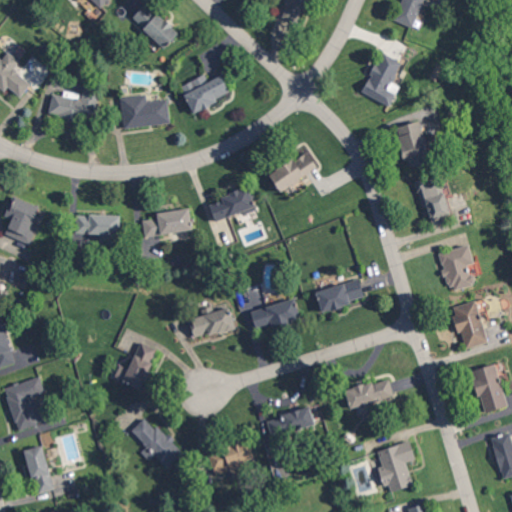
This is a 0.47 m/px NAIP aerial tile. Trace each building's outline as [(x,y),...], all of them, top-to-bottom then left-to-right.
[(311,0),(287,0),(282,16),(303,23),(311,0)] [(402,0),(396,19),(416,26),(424,0),(402,0)] [(147,2),(132,18),(165,48),(179,32),(147,2)] [(391,105),(401,86),(393,82),(403,61),(383,51),(363,92),(391,105)] [(181,85),(193,112),(231,94),(222,75),(209,81),(205,74),(181,85)] [(94,125),(101,86),(85,83),(81,102),(53,96),(49,116),(94,125)] [(169,98),(148,101),(147,93),(129,95),(131,114),(127,114),(129,128),(172,122),(169,98)] [(397,126),(407,167),(432,161),(422,120),(397,126)] [(281,192),(317,167),(305,149),(269,175),(281,192)] [(418,181),(428,221),(458,212),(452,189),(439,193),(434,177),(418,181)] [(254,212),(251,191),(211,198),(214,219),(254,212)] [(10,220),(4,232),(28,243),(40,218),(10,204),(4,217),(10,220)] [(157,218),(143,219),(144,235),(192,231),(190,209),(156,212),(157,218)] [(76,234),(119,234),(119,215),(76,214),(76,234)] [(438,253),(449,290),(477,282),(472,263),(478,261),(473,243),(438,253)] [(316,292),(322,313),(365,299),(358,279),(316,292)] [(490,341),(480,299),(453,306),(459,332),(463,331),(467,347),(490,341)] [(256,330),(300,320),(295,300),(251,310),(256,330)] [(196,339),(235,328),(229,307),(190,319),(196,339)] [(142,390),(158,348),(141,342),(130,370),(121,366),(115,379),(142,390)] [(477,369),(489,411),(511,405),(499,363),(477,369)] [(394,396),(388,377),(345,390),(351,409),(394,396)] [(45,393),(40,378),(5,389),(18,431),(42,423),(34,397),(45,393)] [(267,418),(272,437),(315,426),(310,407),(267,418)] [(132,430),(148,447),(142,452),(149,459),(155,454),(166,467),(181,453),(147,416),(132,430)] [(504,477),(511,475),(511,430),(492,436),(504,477)] [(238,462),(254,458),(249,440),(209,450),(215,474),(232,470),(234,477),(242,475),(238,462)] [(380,450),(392,491),(414,484),(407,461),(418,458),(413,440),(380,450)] [(26,450),(35,494),(53,490),(44,446),(26,450)]
